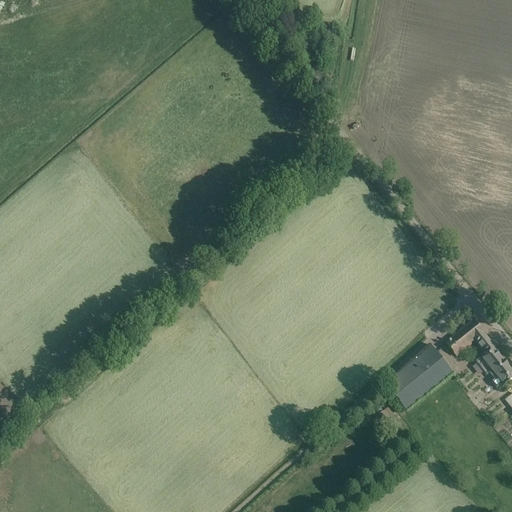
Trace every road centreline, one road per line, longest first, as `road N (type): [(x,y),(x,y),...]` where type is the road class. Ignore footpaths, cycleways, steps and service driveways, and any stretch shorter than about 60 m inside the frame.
road 1 (unclassified): [(237,0),(475,303)]
road 2 (unclassified): [(242,511),(475,303)]
